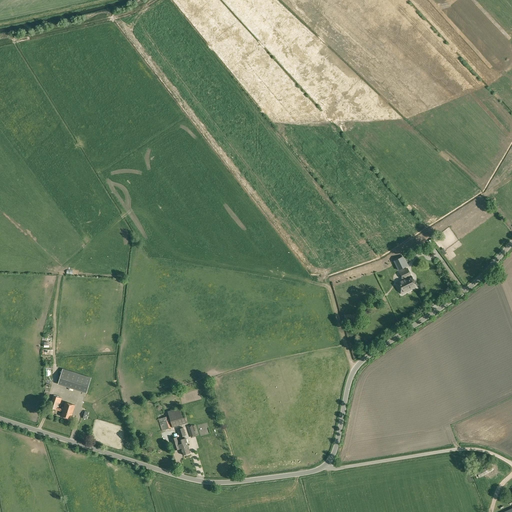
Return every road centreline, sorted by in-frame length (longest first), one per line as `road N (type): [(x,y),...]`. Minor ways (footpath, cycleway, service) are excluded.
road 1 (unclassified): [(0,418),(203,482),(314,470),(332,456),(357,364),(470,287),(511,242)]
road 2 (track): [(511,464),(470,448),(325,465)]
